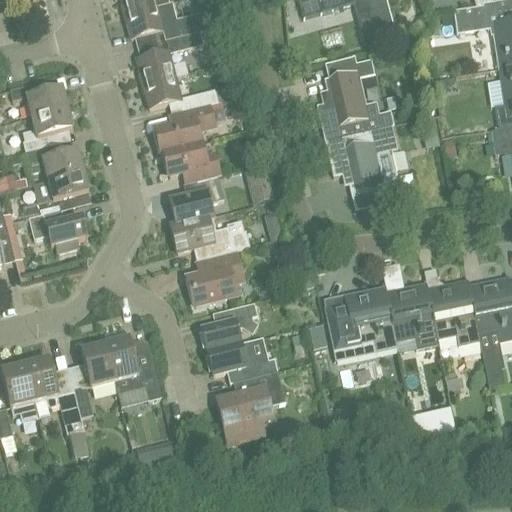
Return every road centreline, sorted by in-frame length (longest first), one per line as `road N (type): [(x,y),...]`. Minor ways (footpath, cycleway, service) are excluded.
road 1 (residential): [(511,232),(318,241),(282,152),(260,0)]
road 2 (residential): [(102,276),(130,210),(88,37)]
road 3 (residential): [(189,418),(166,319),(102,276)]
road 4 (residential): [(0,332),(70,314),(102,276)]
